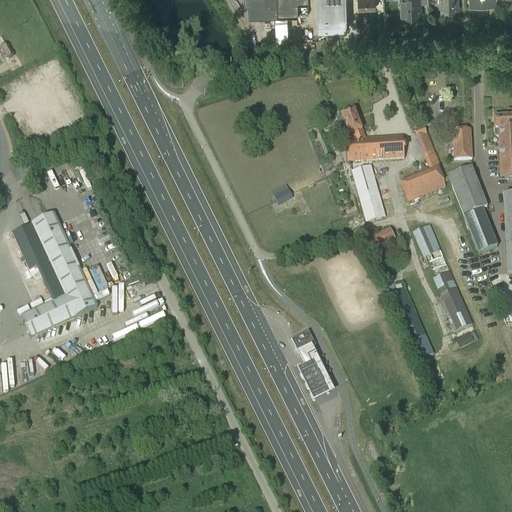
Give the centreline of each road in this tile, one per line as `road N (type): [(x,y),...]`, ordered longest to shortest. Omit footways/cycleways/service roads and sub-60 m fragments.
road 1 (primary): [(62,0),(317,511)]
road 2 (primary): [(346,511),(95,0)]
road 3 (residential): [(188,101),(196,90),(305,60),(511,53)]
road 4 (unclassified): [(188,101),(256,252)]
